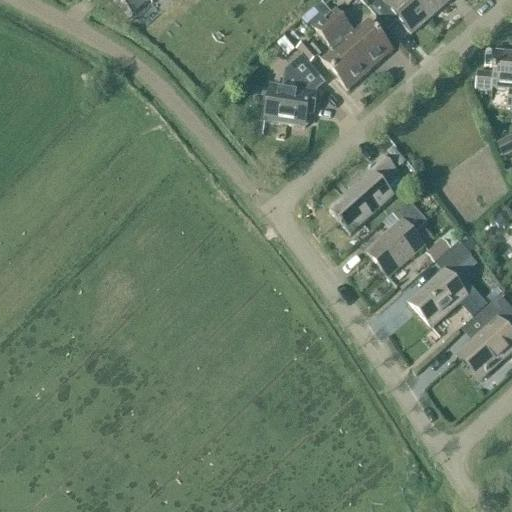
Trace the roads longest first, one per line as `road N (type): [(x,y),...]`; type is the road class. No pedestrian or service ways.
road 1 (residential): [(275,221),(140,73),(9,0)]
road 2 (residential): [(275,221),(511,3)]
road 3 (residential): [(451,465),(275,221)]
